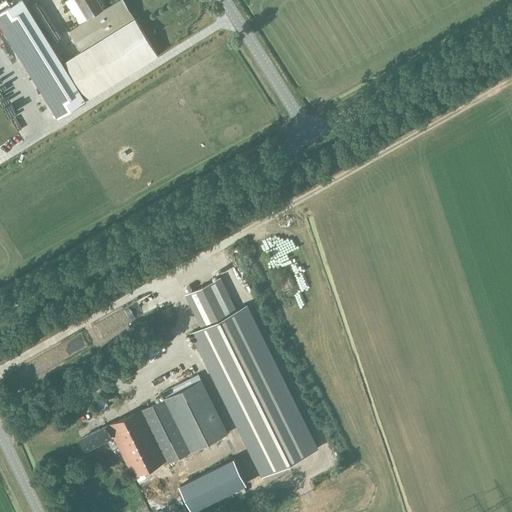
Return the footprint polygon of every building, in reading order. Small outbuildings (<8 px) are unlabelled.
[(0,22),(59,117),(88,98),(74,76),(72,77),(24,0),(15,0),(0,9),(0,22)] [(81,50),(64,61),(74,76),(88,98),(158,54),(134,16),(123,0),(117,0),(104,9),(98,0),(67,0),(65,1),(79,23),(69,30),(81,50)] [(256,256),(271,246),(264,235),(249,244),(256,256)] [(298,282),(291,263),(290,264),(287,257),(269,264),(264,253),(256,256),(271,293),(298,282)] [(203,326),(192,331),(263,475),(317,448),(246,305),(235,310),(219,278),(187,293),(203,326)] [(48,335),(0,363),(0,367),(4,374),(7,372),(12,380),(58,353),(48,335)] [(181,373),(193,369),(182,336),(170,340),(181,373)] [(142,408),(168,462),(228,432),(199,373),(154,395),(157,401),(142,408)] [(104,439),(113,435),(133,475),(166,460),(141,407),(107,423),(108,425),(81,438),(86,449),(104,439)] [(234,458),(177,486),(189,510),(246,482),(234,458)]
